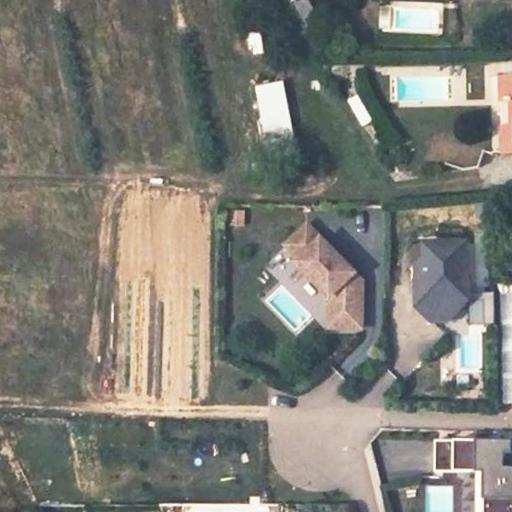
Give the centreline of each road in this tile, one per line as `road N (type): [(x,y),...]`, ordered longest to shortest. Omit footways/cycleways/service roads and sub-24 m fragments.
road 1 (track): [(0,180),(285,189),(318,180),(335,163),(297,99)]
road 2 (track): [(206,183),(209,374),(220,399),(288,414)]
road 3 (residential): [(288,414),(336,423),(357,511)]
